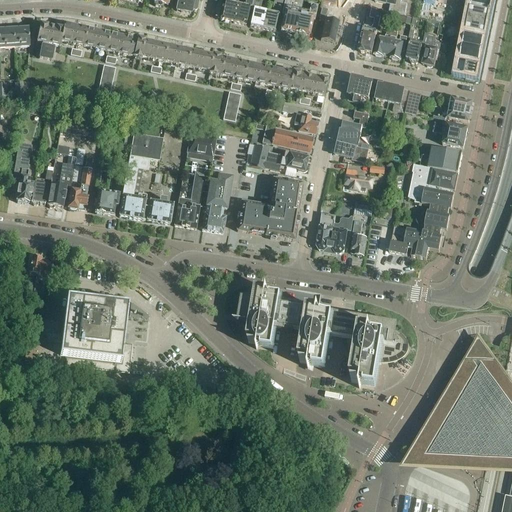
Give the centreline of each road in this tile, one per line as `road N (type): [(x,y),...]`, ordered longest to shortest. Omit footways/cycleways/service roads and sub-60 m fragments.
road 1 (primary): [(511,174),(485,255),(366,511)]
road 2 (tertiary): [(393,473),(374,451),(254,376),(158,284)]
road 3 (residential): [(343,66),(299,276)]
road 4 (primary): [(511,102),(482,218),(446,298)]
road 5 (residential): [(203,35),(60,8),(0,11)]
road 6 (tertiary): [(158,284),(81,244),(0,228)]
road 7 (tertiary): [(158,284),(195,260),(299,276)]
road 8 (tertiary): [(299,276),(446,298)]
road 9 (residential): [(485,99),(343,66)]
road 10 (residential): [(343,66),(203,35)]
